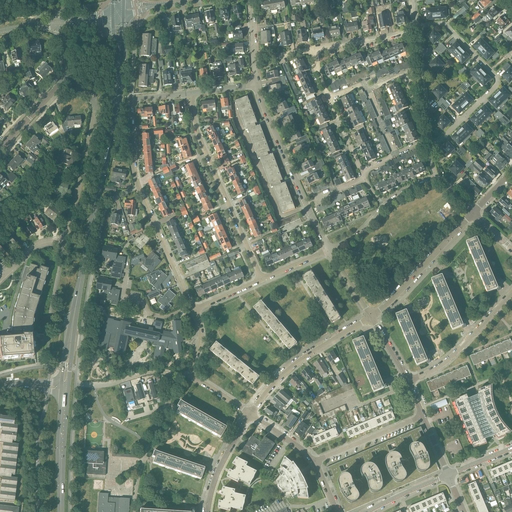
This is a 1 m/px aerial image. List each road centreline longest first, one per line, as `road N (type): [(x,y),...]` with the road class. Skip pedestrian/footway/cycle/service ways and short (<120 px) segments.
road 1 (primary): [(64,384),(112,126)]
road 2 (residential): [(0,279),(35,246),(68,230),(96,109),(66,77)]
road 3 (residential): [(189,93),(200,142),(260,281)]
road 4 (residential): [(327,251),(257,85)]
road 5 (residential): [(250,414),(278,378),(368,317)]
road 6 (residential): [(368,317),(474,213)]
road 7 (residential): [(407,382),(445,363),(511,294)]
road 8 (residential): [(435,178),(430,149),(493,89),(489,70)]
road 9 (residential): [(191,311),(138,187)]
